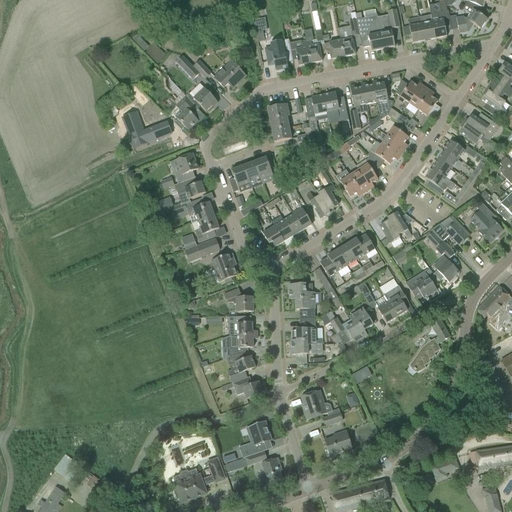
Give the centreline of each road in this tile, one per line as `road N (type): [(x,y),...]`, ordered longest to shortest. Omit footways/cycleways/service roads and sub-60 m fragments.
road 1 (residential): [(275,267),(397,188),(458,99)]
road 2 (unclassified): [(384,461),(488,437),(490,382),(465,334)]
road 3 (residential): [(279,398),(435,309)]
road 4 (tertiary): [(384,461),(422,432),(451,393),(465,334)]
road 5 (residential): [(257,95),(405,62)]
road 6 (residential): [(279,398),(275,267)]
road 7 (residential): [(275,267),(239,241),(213,169)]
